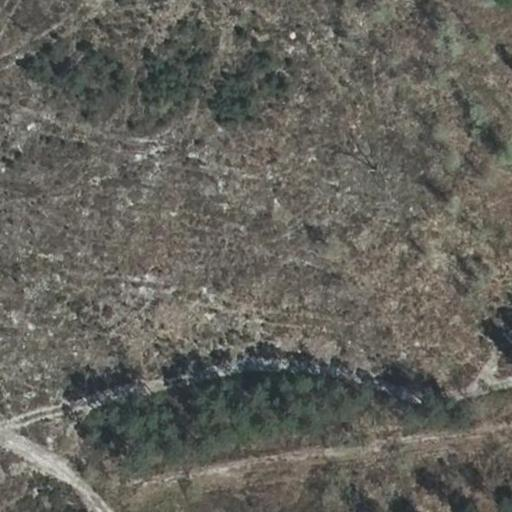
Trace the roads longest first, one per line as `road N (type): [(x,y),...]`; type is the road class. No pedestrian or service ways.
road 1 (track): [(0,427),(399,380),(511,377)]
road 2 (track): [(0,435),(75,471),(106,511)]
